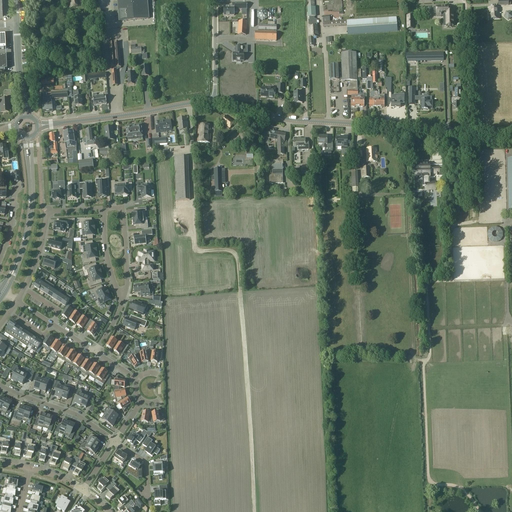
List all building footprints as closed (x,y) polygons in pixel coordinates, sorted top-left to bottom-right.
[(67,0),(70,9),(81,5),(79,0),(67,0)] [(146,0),(117,0),(119,20),(148,18),(146,0)] [(448,6),(436,7),(436,16),(445,16),(445,27),(453,26),(453,12),(453,8),(448,8),(448,6)] [(224,16),(232,16),(234,16),(234,9),(234,7),(224,7),(224,16)] [(316,8),(315,8),(308,8),(308,17),(309,17),(309,20),(308,20),(309,25),(310,25),(310,27),(309,27),(309,37),(308,38),(309,46),(314,46),(313,37),(318,37),(317,26),(316,26),(316,25),(317,25),(316,21),(314,21),(314,17),(316,17),(316,8)] [(489,19),(499,19),(499,8),(489,8),(489,19)] [(267,9),(256,9),(256,20),(267,19),(267,9)] [(396,17),(330,22),(322,22),(323,27),(347,26),(348,35),(397,31),(396,17)] [(245,35),(246,22),(239,21),(238,34),(245,35)] [(429,36),(428,27),(414,27),(415,37),(429,36)] [(276,41),(276,33),(255,32),(255,40),(276,41)] [(118,85),(117,68),(121,67),(120,42),(110,43),(111,68),(112,68),(113,86),(118,85)] [(135,45),(131,45),(131,48),(131,54),(142,53),(141,47),(135,48),(135,45)] [(243,53),(243,52),(248,52),(248,47),(235,47),(235,51),(236,51),(236,53),(233,53),(233,61),(236,61),(236,62),(240,62),(240,61),(243,61),(243,53)] [(349,91),(357,91),(356,53),(341,54),(341,65),(342,80),(342,82),(350,82),(350,87),(349,87),(349,91)] [(405,61),(444,61),(443,53),(405,53),(405,61)] [(341,65),(329,65),(330,80),(342,80),(341,65)] [(148,66),(141,66),(141,76),(149,76),(148,66)] [(135,80),(135,72),(127,73),(128,86),(139,85),(138,80),(135,80)] [(454,102),(453,110),(459,110),(459,99),(460,99),(460,84),(455,84),(455,98),(452,98),(452,102),(454,102)] [(275,99),(275,88),(267,88),(267,89),(261,89),(260,97),(266,97),(266,99),(275,99)] [(409,105),(414,105),(414,98),(423,98),(423,88),(409,88),(409,105)] [(79,97),(79,94),(78,91),(73,91),(73,95),(75,107),(82,106),(82,97),(79,97)] [(357,91),(349,91),(352,91),(352,96),(351,96),(351,99),(351,107),(357,107),(357,91)] [(302,103),(302,96),(302,92),(294,93),(294,99),(295,99),(295,103),(302,103)] [(96,94),(93,94),(93,97),(93,98),(94,106),(106,104),(106,96),(97,97),(96,94)] [(391,100),(391,108),(392,108),(394,108),(397,108),(399,108),(400,108),(400,103),(404,103),(404,96),(391,95),(391,100)] [(0,104),(0,113),(8,112),(8,99),(0,99),(0,104)] [(428,110),(428,101),(420,101),(420,105),(421,105),(421,110),(428,110)] [(227,129),(228,128),(234,120),(225,114),(220,122),(222,124),(222,125),(227,129)] [(179,131),(187,130),(186,118),(178,119),(179,131)] [(160,126),(156,126),(157,133),(162,133),(166,132),(166,131),(170,131),(170,132),(171,132),(171,131),(171,129),(170,122),(170,120),(166,120),(159,121),(160,126)] [(210,143),(211,125),(197,124),(196,142),(210,143)] [(132,126),(125,127),(127,139),(128,139),(143,137),(142,125),(135,126),(132,127),(132,126)] [(110,127),(110,126),(107,127),(107,128),(104,128),(106,141),(114,140),(113,127),(110,127)] [(73,132),(64,133),(65,143),(67,143),(69,159),(69,165),(78,165),(77,152),(76,152),(76,147),(77,147),(76,142),(74,142),(73,132)] [(285,134),(271,132),(269,139),(277,140),(278,154),(284,154),(283,142),(284,142),(285,134)] [(55,134),(49,135),(50,144),(54,144),(54,147),(53,147),(54,150),(51,150),(51,154),(57,153),(57,150),(57,142),(55,142),(55,134)] [(319,137),(318,144),(322,145),(321,148),(324,148),(323,155),(331,156),(331,152),(332,152),(332,145),(327,145),(327,137),(319,137)] [(336,145),(336,147),(342,147),(344,147),(344,156),(350,156),(350,148),(346,148),(346,144),(347,144),(347,137),(343,137),(343,138),(340,138),(336,137),(336,145)] [(305,142),(305,140),(294,140),(294,148),(298,148),(298,150),(308,149),(308,141),(305,142)] [(6,152),(5,146),(0,146),(0,157),(3,157),(3,160),(8,159),(7,152),(6,152)] [(108,146),(99,146),(100,156),(108,155),(108,146)] [(367,162),(377,162),(376,148),(366,149),(367,162)] [(184,157),(173,157),(175,201),(185,201),(189,201),(188,157),(184,157)] [(92,160),(79,161),(80,170),(93,168),(92,160)] [(269,184),(283,183),(282,169),(283,169),(283,161),(269,161),(269,184)] [(414,173),(413,173),(413,174),(414,174),(414,178),(420,177),(425,177),(425,183),(425,186),(424,186),(424,187),(425,187),(425,190),(436,190),(435,183),(430,183),(430,177),(430,174),(439,174),(439,167),(432,167),(429,167),(429,165),(415,165),(415,169),(414,169),(414,173)] [(298,174),(302,174),(309,174),(309,166),(302,166),(302,173),(298,173),(298,174)] [(362,178),(370,177),(370,167),(362,168),(362,178)] [(16,172),(12,173),(13,183),(20,182),(20,177),(19,172),(19,169),(15,170),(16,172)] [(108,179),(95,180),(95,185),(97,185),(98,197),(107,197),(106,188),(108,188),(108,179)] [(79,181),(72,181),(72,187),(67,187),(68,199),(77,198),(76,194),(80,194),(79,181)] [(121,183),(122,195),(122,196),(128,196),(128,193),(129,193),(129,187),(132,187),(131,181),(128,181),(128,182),(121,183)] [(52,195),(53,199),(62,198),(61,196),(65,196),(64,182),(58,182),(58,185),(53,185),(53,190),(52,190),(52,191),(51,191),(52,195)] [(111,182),(112,188),(115,188),(115,196),(122,195),(121,183),(115,183),(115,182),(111,182)] [(80,190),(83,190),(83,197),(85,197),(85,198),(89,198),(89,197),(93,197),(92,185),(84,185),(84,183),(79,183),(80,190)] [(141,186),(137,187),(137,195),(141,194),(142,198),(151,198),(151,184),(141,184),(141,186)] [(140,211),(133,211),(134,219),(146,218),(145,211),(146,211),(146,207),(139,208),(140,211)] [(146,218),(134,219),(133,219),(133,227),(141,226),(142,228),(148,228),(148,225),(146,225),(146,218)] [(81,223),(82,229),(95,229),(95,225),(94,225),(94,222),(86,222),(86,219),(80,219),(80,223),(81,223)] [(53,223),(52,228),(54,228),(53,231),(64,233),(64,232),(65,233),(66,229),(68,229),(70,222),(59,220),(59,223),(56,223),(54,222),(54,224),(53,223)] [(95,229),(82,229),(82,236),(81,236),(81,240),(87,239),(87,236),(95,236),(95,232),(95,229)] [(142,236),(134,237),(135,245),(146,244),(145,236),(152,235),(152,230),(142,231),(142,236)] [(63,243),(51,240),(49,248),(61,251),(63,243)] [(83,247),(84,253),(97,251),(96,248),(95,244),(87,246),(87,243),(81,244),(81,247),(83,247)] [(154,263),(154,252),(151,252),(151,250),(143,250),(143,252),(138,252),(139,257),(138,258),(137,258),(137,259),(136,260),(136,261),(137,262),(137,263),(138,263),(138,264),(139,264),(143,264),(143,266),(141,266),(142,272),(154,272),(153,265),(151,265),(151,263),(154,263)] [(97,251),(84,253),(85,260),(83,260),(84,264),(90,262),(90,259),(97,258),(97,255),(98,254),(97,251)] [(50,259),(46,258),(43,265),(54,269),(57,261),(54,260),(54,259),(51,258),(50,259)] [(87,270),(89,277),(101,272),(100,269),(99,266),(91,269),(90,265),(84,267),(85,271),(87,270)] [(101,272),(89,277),(91,283),(89,283),(91,287),(96,285),(95,282),(103,279),(102,276),(103,276),(101,272)] [(39,291),(39,290),(44,282),(39,279),(34,288),(39,291)] [(45,281),(44,282),(39,290),(43,293),(49,284),(45,281)] [(54,287),(49,284),(43,293),(48,296),(53,288),(54,287)] [(152,289),(152,285),(148,285),(148,284),(136,285),(135,285),(136,287),(134,287),(134,294),(135,294),(141,293),(141,297),(150,296),(150,289),(152,289)] [(53,288),(48,296),(52,299),(57,291),(53,288)] [(94,294),(97,300),(109,293),(107,290),(106,291),(105,288),(98,291),(96,288),(91,291),(92,294),(94,294)] [(57,291),(52,299),(56,302),(61,294),(57,291)] [(109,293),(97,300),(100,306),(111,300),(110,297),(110,296),(109,293)] [(61,294),(56,302),(61,304),(66,296),(61,294)] [(67,295),(66,296),(61,304),(65,307),(71,298),(67,295)] [(148,308),(134,303),(133,304),(132,304),(130,310),(145,316),(148,308)] [(76,311),(68,305),(64,312),(63,312),(62,315),(62,316),(67,319),(69,317),(71,318),(76,311)] [(84,316),(76,311),(71,318),(70,321),(75,324),(76,322),(79,323),(84,316)] [(91,321),(84,316),(77,326),(82,329),(84,327),(86,328),(91,321)] [(126,319),(124,325),(134,329),(136,324),(144,327),(146,322),(136,318),(134,322),(126,319)] [(91,321),(86,328),(89,330),(87,332),(94,337),(97,333),(95,332),(99,326),(91,320),(91,321)] [(16,326),(11,322),(5,332),(10,335),(16,326)] [(21,328),(16,326),(10,335),(15,338),(21,328)] [(25,331),(21,328),(15,338),(19,340),(25,331)] [(29,334),(25,331),(19,340),(23,343),(29,334)] [(33,337),(29,334),(23,343),(27,346),(28,344),(33,337)] [(38,340),(33,337),(28,344),(33,347),(38,340)] [(54,340),(49,337),(44,344),(42,347),(50,351),(51,350),(55,344),(52,342),(54,340)] [(112,338),(106,346),(112,350),(113,349),(114,350),(119,343),(119,342),(119,343),(117,342),(118,342),(112,338)] [(38,340),(33,347),(32,349),(36,352),(38,349),(40,345),(42,342),(38,340)] [(61,345),(56,341),(55,344),(51,350),(58,355),(62,349),(60,347),(61,345)] [(114,350),(113,351),(119,355),(120,354),(123,355),(129,346),(121,341),(119,343),(114,350)] [(0,344),(0,350),(5,354),(8,349),(0,344)] [(69,350),(64,346),(62,349),(58,355),(66,359),(70,354),(67,352),(69,350)] [(150,349),(140,351),(140,354),(141,358),(142,362),(142,363),(148,362),(147,357),(150,357),(152,357),(153,352),(153,350),(150,349)] [(77,354),(71,351),(70,354),(66,359),(65,361),(72,366),(77,358),(75,357),(77,354)] [(129,359),(127,361),(131,363),(132,363),(134,367),(140,364),(139,363),(137,360),(139,359),(141,358),(140,354),(140,351),(137,352),(128,357),(129,359)] [(152,357),(151,362),(157,363),(158,360),(160,361),(161,354),(153,352),(152,357)] [(84,359),(79,356),(77,358),(72,366),(77,369),(79,367),(81,369),(85,363),(82,362),(84,359)] [(33,366),(34,363),(27,359),(22,367),(28,370),(31,365),(33,366)] [(92,364),(86,361),(85,363),(81,369),(80,371),(87,376),(88,375),(92,368),(90,367),(92,364)] [(18,367),(15,365),(12,372),(15,373),(11,380),(17,383),(17,382),(22,371),(17,368),(18,367)] [(100,368),(95,365),(92,368),(88,375),(96,380),(101,372),(98,370),(100,368)] [(7,368),(2,376),(5,379),(10,370),(7,368)] [(102,369),(101,372),(96,380),(103,385),(109,377),(106,375),(108,373),(102,369)] [(33,375),(23,370),(22,371),(17,382),(22,385),(25,379),(31,381),(33,375)] [(39,375),(36,374),(33,381),(37,382),(34,389),(40,391),(40,390),(43,381),(38,379),(39,375)] [(120,378),(116,375),(115,386),(119,387),(125,388),(125,382),(120,381),(120,378)] [(49,382),(43,380),(43,381),(40,390),(45,392),(47,386),(50,387),(53,381),(50,380),(49,382)] [(54,381),(52,387),(54,388),(57,389),(55,397),(61,398),(64,387),(65,385),(65,386),(59,384),(60,383),(57,381),(54,381)] [(64,387),(61,398),(66,400),(68,394),(72,395),(74,388),(71,387),(65,385),(64,387)] [(119,387),(115,386),(114,389),(116,399),(121,397),(126,396),(125,390),(120,392),(119,389),(119,387)] [(78,396),(75,403),(80,406),(81,405),(83,400),(85,395),(87,393),(86,393),(86,394),(81,391),(81,390),(79,389),(75,395),(78,396)] [(83,400),(81,405),(86,408),(89,402),(92,403),(95,397),(92,396),(87,393),(85,395),(83,400)] [(121,397),(116,399),(117,401),(124,412),(127,408),(126,407),(130,404),(127,399),(123,402),(121,400),(121,397)] [(5,414),(5,416),(7,417),(11,411),(8,409),(11,402),(6,400),(1,410),(0,411),(0,412),(5,414)] [(107,409),(104,414),(106,415),(116,421),(119,417),(116,415),(112,412),(114,410),(109,406),(107,409)] [(25,409),(20,407),(18,413),(15,412),(12,418),(15,419),(16,417),(22,419),(22,418),(25,409)] [(25,409),(22,418),(28,420),(26,424),(29,425),(32,418),(29,417),(31,410),(26,408),(25,409)] [(154,423),(153,419),(151,419),(148,419),(149,413),(143,412),(142,418),(140,417),(138,422),(151,424),(154,423)] [(163,421),(161,414),(159,415),(158,412),(152,413),(153,419),(154,423),(163,421)] [(36,419),(33,425),(36,426),(42,428),(43,426),(46,416),(41,414),(39,420),(36,419)] [(100,419),(98,421),(104,424),(105,423),(112,428),(116,422),(116,421),(106,415),(104,414),(105,414),(101,419),(100,419)] [(43,426),(42,428),(43,428),(48,429),(47,431),(50,432),(53,425),(50,424),(52,417),(47,415),(46,416),(43,426)] [(58,426),(55,432),(58,433),(63,436),(64,433),(69,424),(63,421),(61,427),(58,426)] [(64,433),(63,436),(64,435),(69,437),(68,439),(71,440),(74,434),(71,432),(74,425),(69,423),(69,424),(64,433)] [(130,437),(127,442),(131,444),(130,445),(134,447),(137,442),(140,444),(146,435),(147,433),(144,431),(139,437),(139,438),(134,434),(134,435),(131,433),(129,437),(130,437)] [(91,434),(86,441),(88,443),(97,449),(100,444),(95,440),(97,438),(91,434)] [(0,437),(0,445),(2,446),(1,453),(6,454),(7,450),(8,451),(9,439),(0,437)] [(147,437),(143,445),(147,448),(145,452),(152,457),(154,453),(156,455),(160,450),(150,444),(152,441),(147,437)] [(26,442),(24,450),(27,451),(26,457),(31,459),(32,455),(33,455),(34,447),(31,446),(32,440),(26,439),(26,442)] [(26,442),(22,441),(22,444),(15,443),(14,451),(15,452),(14,455),(20,456),(21,449),(24,450),(26,442)] [(97,449),(88,443),(85,448),(82,446),(80,448),(86,452),(88,450),(94,454),(97,449)] [(49,456),(52,446),(49,445),(47,450),(41,448),(39,456),(40,457),(39,460),(44,462),(46,455),(49,456)] [(52,446),(49,456),(52,457),(50,464),(55,466),(56,462),(57,462),(60,454),(55,453),(57,448),(52,446)] [(128,458),(119,452),(114,458),(123,464),(121,467),(124,469),(127,464),(125,462),(128,458)] [(73,466),(77,459),(74,457),(72,462),(66,459),(63,465),(64,465),(63,468),(68,471),(71,465),(73,466)] [(77,459),(73,466),(76,467),(73,474),(78,476),(80,473),(84,466),(79,463),(80,460),(77,459)] [(132,461),(126,472),(139,480),(139,478),(142,478),(142,467),(141,467),(132,461)] [(153,476),(163,475),(162,463),(153,464),(153,476)] [(112,484),(110,482),(109,483),(104,479),(99,486),(100,486),(97,489),(102,493),(106,487),(108,489),(112,484)] [(14,491),(15,491),(19,492),(20,489),(17,488),(17,482),(7,480),(4,488),(6,489),(14,491)] [(116,485),(114,483),(108,489),(111,491),(106,496),(110,500),(113,497),(113,498),(119,492),(114,488),(116,485)] [(155,495),(154,495),(154,502),(155,502),(155,506),(161,506),(160,502),(167,502),(167,501),(168,501),(167,486),(160,486),(160,487),(160,492),(155,493),(155,495)] [(38,497),(39,494),(41,495),(43,489),(34,487),(31,492),(28,491),(27,494),(31,495),(32,496),(38,497)] [(14,491),(6,489),(5,495),(7,495),(6,498),(13,500),(17,501),(18,498),(15,497),(15,491),(14,491)] [(40,498),(38,497),(32,496),(31,495),(29,501),(26,500),(25,503),(29,504),(30,504),(30,505),(36,506),(37,503),(39,504),(40,498)] [(58,498),(55,504),(58,505),(55,509),(60,511),(66,511),(72,503),(67,501),(68,499),(62,497),(61,499),(58,498)] [(127,508),(133,502),(131,500),(128,502),(124,497),(118,503),(119,503),(116,506),(119,510),(125,506),(127,508)] [(13,500),(4,498),(3,503),(4,504),(4,507),(10,509),(10,508),(15,510),(16,507),(12,506),(13,500)] [(139,498),(135,501),(141,508),(145,505),(139,498)] [(133,502),(127,508),(129,510),(126,511),(134,511),(133,511),(136,509),(134,506),(135,505),(133,502)]
